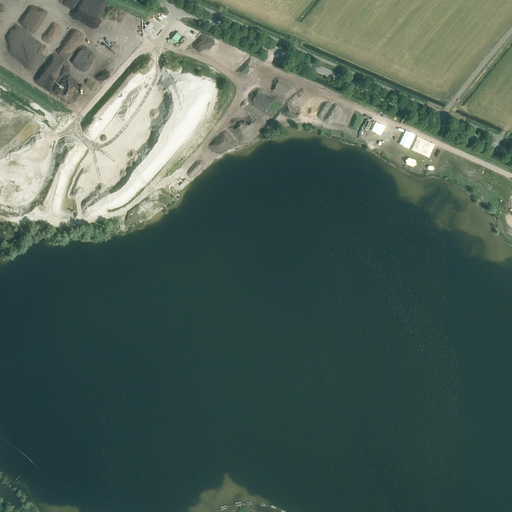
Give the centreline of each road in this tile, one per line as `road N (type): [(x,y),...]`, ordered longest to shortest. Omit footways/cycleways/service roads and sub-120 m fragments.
road 1 (secondary): [(437,123),(161,0)]
road 2 (track): [(265,65),(511,176)]
